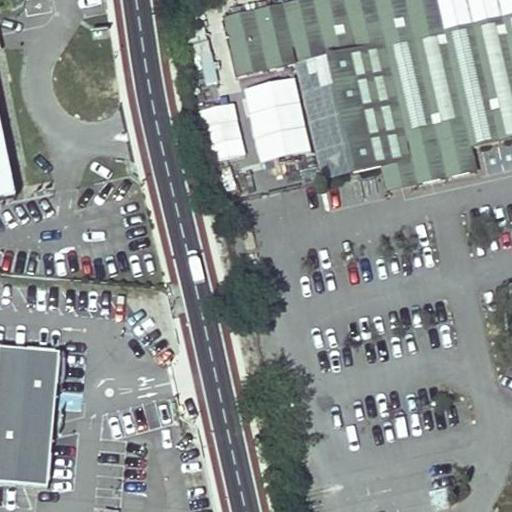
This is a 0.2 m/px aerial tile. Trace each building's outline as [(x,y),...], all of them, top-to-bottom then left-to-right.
[(511,14),(443,31),(435,0),(305,0),(224,18),(238,79),(296,66),(323,183),(382,170),(385,184),(474,164),(471,150),(511,140),(511,14)] [(511,0),(435,0),(443,31),(511,14),(511,0)] [(296,80),(244,92),(261,165),(312,154),(296,80)] [(234,104),(202,113),(215,164),(247,156),(234,104)] [(0,180),(9,167),(0,125),(0,180)] [(474,164),(385,184),(387,194),(476,173),(474,164)] [(9,167),(0,180),(0,200),(15,198),(9,167)] [(0,348),(0,481),(53,487),(65,354),(0,348)]
